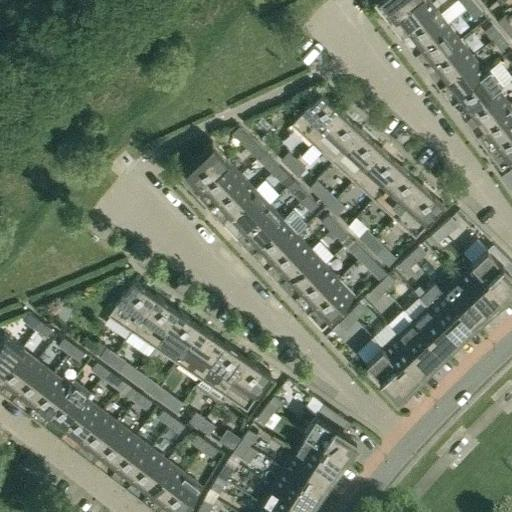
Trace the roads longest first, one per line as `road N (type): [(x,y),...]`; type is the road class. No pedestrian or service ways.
road 1 (residential): [(408,444),(334,365),(102,203),(163,147),(372,50)]
road 2 (residential): [(511,210),(372,50)]
road 3 (residential): [(137,511),(0,408)]
road 4 (residential): [(408,444),(511,351)]
